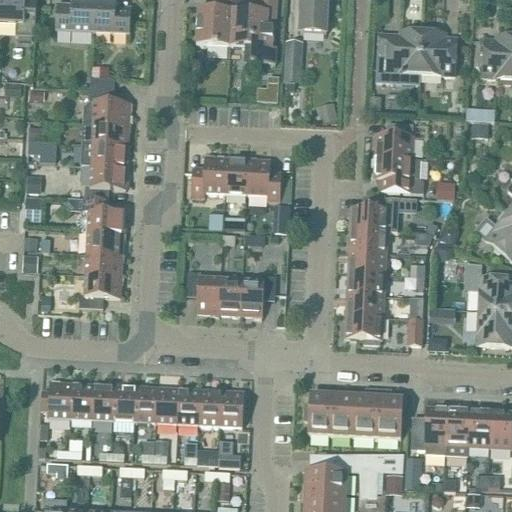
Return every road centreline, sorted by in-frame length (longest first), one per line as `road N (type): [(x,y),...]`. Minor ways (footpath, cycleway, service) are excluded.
road 1 (residential): [(144,353),(149,242),(169,187),(169,0)]
road 2 (residential): [(310,362),(320,142),(187,136)]
road 3 (residential): [(310,362),(511,380)]
road 4 (residential): [(275,511),(276,491),(259,470),(265,357)]
road 5 (residential): [(144,353),(265,357)]
